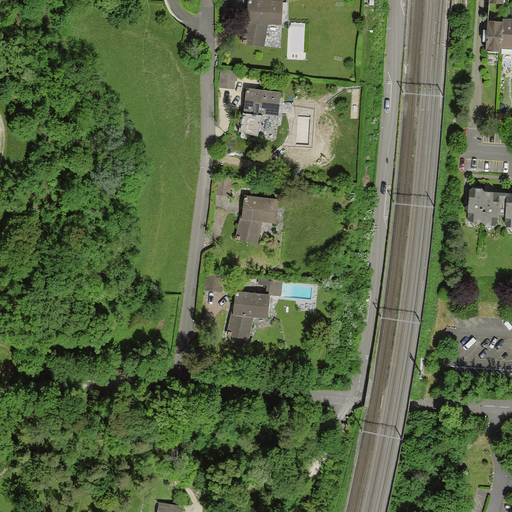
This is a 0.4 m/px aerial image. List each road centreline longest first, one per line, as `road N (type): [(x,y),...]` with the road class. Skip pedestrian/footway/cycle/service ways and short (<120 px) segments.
road 1 (residential): [(207,0),(208,148),(178,381),(358,395)]
road 2 (residential): [(400,0),(358,395)]
road 3 (track): [(0,390),(70,379),(178,381)]
road 4 (residential): [(358,395),(511,406)]
